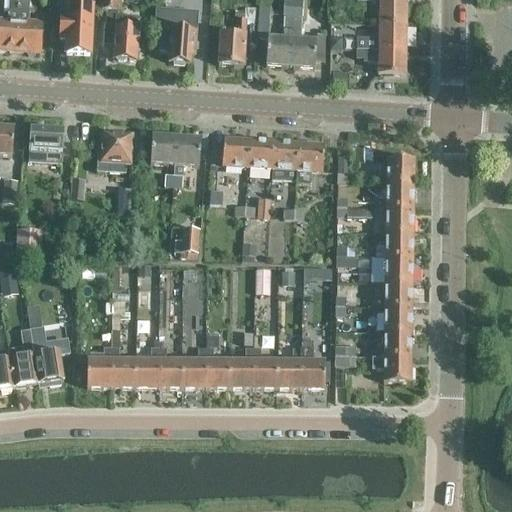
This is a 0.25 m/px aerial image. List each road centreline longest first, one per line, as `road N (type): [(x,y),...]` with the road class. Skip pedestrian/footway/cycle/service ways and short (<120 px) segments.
road 1 (residential): [(455,122),(0,91)]
road 2 (residential): [(452,427),(0,429)]
road 3 (residential): [(452,427),(455,122)]
road 4 (residential): [(455,122),(452,0)]
